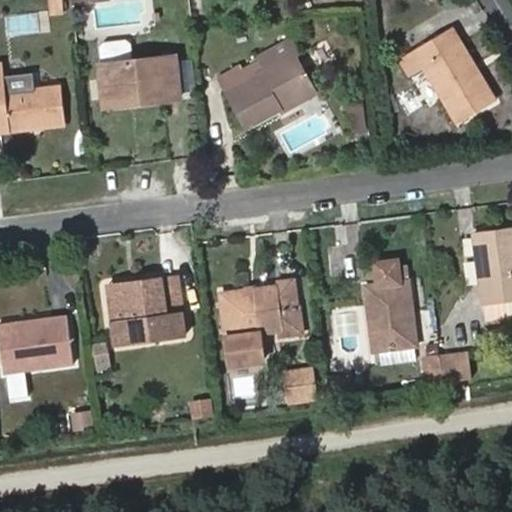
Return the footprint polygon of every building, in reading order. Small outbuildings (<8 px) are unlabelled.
[(466,67),(472,65),(448,25),(396,55),(408,74),(422,66),(456,124),(494,102),(483,83),(477,86),(466,67)] [(278,106),(311,87),(294,56),(299,52),(290,37),(257,56),(264,68),(224,91),(245,130),(280,110),(278,106)] [(161,96),(176,94),(172,57),(129,63),(126,46),(121,43),(100,45),(96,49),(98,66),(97,67),(101,103),(128,100),(129,106),(162,102),(161,96)] [(483,83),(472,65),(466,67),(477,86),(483,83)] [(0,133),(64,126),(60,89),(31,92),(29,75),(0,79),(0,133)] [(280,110),(281,112),(314,93),(311,87),(278,106),(280,110)] [(162,102),(177,100),(176,94),(161,96),(162,102)] [(102,109),(129,106),(128,100),(101,103),(102,109)] [(510,303),(511,303),(511,226),(471,232),(483,323),(511,320),(510,303)] [(361,286),(369,351),(385,350),(391,349),(395,348),(413,346),(403,266),(395,267),(394,260),(369,262),(372,285),(361,286)] [(176,282),(175,275),(158,277),(159,284),(176,282)] [(165,338),(184,335),(176,282),(159,284),(158,277),(136,280),(138,289),(105,293),(113,344),(138,341),(137,333),(164,329),(165,338)] [(136,280),(104,284),(105,293),(138,289),(136,280)] [(274,331),(292,329),(290,311),(293,310),(293,306),(290,281),(274,283),(274,288),(251,291),(244,291),(218,294),(228,371),(273,366),(269,332),(274,331)] [(275,338),(300,335),(297,306),(293,306),(293,310),(290,311),(292,329),(274,331),(275,338)] [(0,375),(71,367),(65,316),(34,320),(35,329),(0,333),(0,375)] [(34,320),(0,323),(0,333),(35,329),(34,320)] [(397,365),(415,362),(413,346),(395,348),(397,365)] [(440,381),(471,377),(468,350),(437,354),(437,358),(440,381)] [(426,383),(440,381),(437,358),(423,361),(426,383)] [(283,403),(313,401),(309,370),(304,371),(307,394),(282,397),(283,403)] [(304,371),(279,373),(282,397),(307,394),(304,371)] [(343,388),(354,387),(353,377),(341,379),(343,388)] [(345,399),(343,388),(341,379),(327,380),(330,401),(345,399)]
